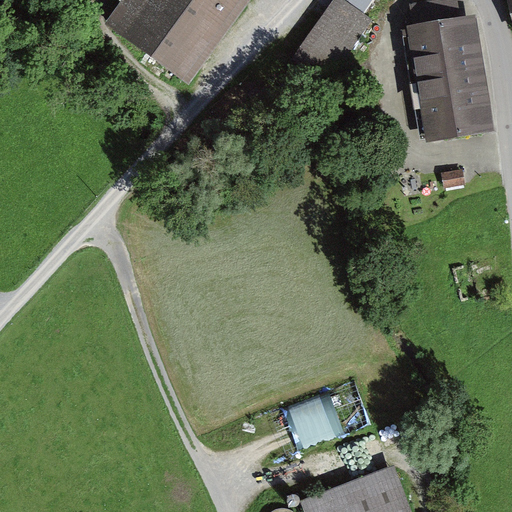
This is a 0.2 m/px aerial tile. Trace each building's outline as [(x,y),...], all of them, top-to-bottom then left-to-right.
[(117,0),(101,21),(191,87),(255,0),(117,0)] [(329,91),(376,25),(341,0),(333,0),(289,63),(329,91)] [(375,0),(342,0),(367,12),(375,0)] [(430,144),(495,134),(477,16),(455,20),(452,2),(409,8),(430,144)] [(266,460),(374,424),(360,381),(252,416),(266,460)] [(416,511),(396,462),(300,501),(304,511),(416,511)]
